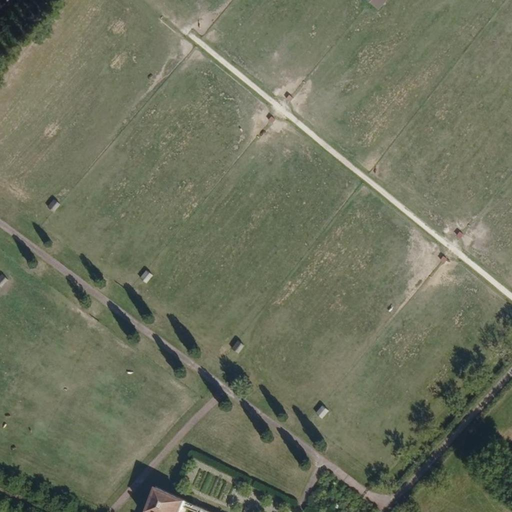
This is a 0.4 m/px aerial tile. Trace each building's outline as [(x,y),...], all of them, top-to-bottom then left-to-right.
[(365,0),(379,10),(386,0),(365,0)] [(52,200),(47,208),(55,213),(60,204),(52,200)] [(146,284),(153,276),(146,271),(139,279),(146,284)] [(238,354),(244,346),(236,342),(231,350),(238,354)] [(322,420),(329,411),(322,405),(315,414),(322,420)] [(179,511),(184,500),(154,487),(142,511),(179,511)]
